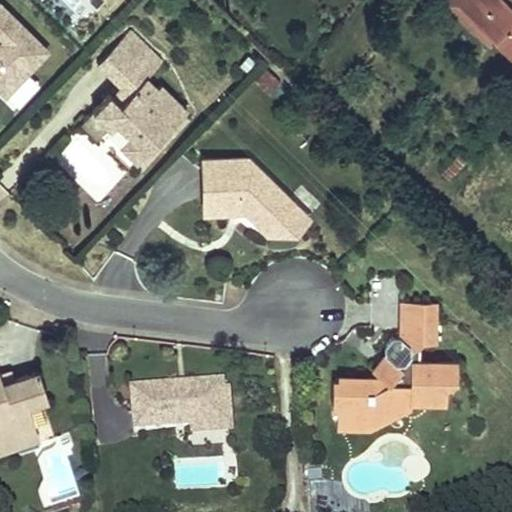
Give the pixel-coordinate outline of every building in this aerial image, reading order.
[(511,61),(511,0),(445,0),(441,6),(484,45),(492,44),(511,61)] [(50,50),(0,1),(0,87),(6,94),(50,50)] [(131,31),(97,65),(119,87),(125,93),(117,101),(111,96),(109,93),(93,109),(110,126),(115,120),(131,136),(120,146),(137,162),(188,110),(162,85),(158,88),(148,78),(163,63),(131,31)] [(255,83),(273,91),(282,72),(263,64),(255,83)] [(119,87),(111,96),(117,101),(125,93),(119,87)] [(291,204),(247,164),(203,165),(204,215),(244,214),(265,233),(291,204)] [(307,219),(291,204),(265,233),(295,233),(307,219)] [(415,368),(415,353),(422,347),(432,348),(433,311),(399,309),(398,341),(384,358),(369,374),(377,383),(335,382),(335,390),(330,389),(329,411),(336,417),(383,419),(406,407),(442,409),(443,409),(444,395),(444,386),(456,380),(456,370),(415,368)] [(398,341),(388,343),(381,351),(384,358),(398,341)] [(0,450),(15,446),(19,429),(34,424),(27,405),(46,398),(37,369),(14,377),(1,381),(0,378),(0,450)] [(0,378),(1,381),(14,377),(12,369),(0,372),(0,378)] [(226,379),(131,389),(135,432),(190,427),(191,436),(215,433),(212,409),(228,407),(226,379)] [(455,389),(456,380),(444,386),(444,395),(455,389)] [(383,419),(336,417),(335,434),(367,435),(407,414),(406,407),(383,419)] [(19,429),(15,446),(39,438),(34,424),(19,429)]
